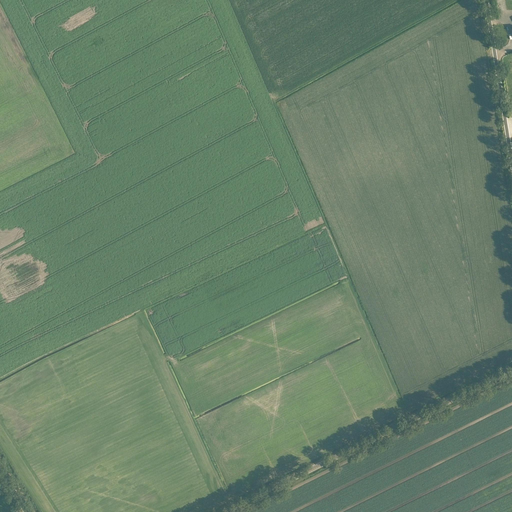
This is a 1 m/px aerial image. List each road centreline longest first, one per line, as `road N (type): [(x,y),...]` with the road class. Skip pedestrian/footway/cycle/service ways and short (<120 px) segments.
road 1 (unclassified): [(226,511),(511,370)]
road 2 (unclassified): [(511,167),(481,0)]
